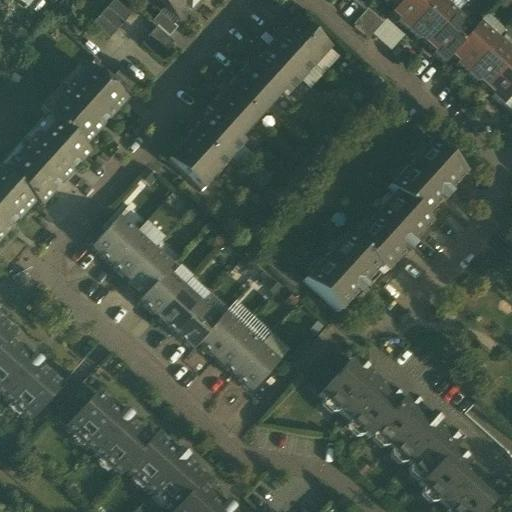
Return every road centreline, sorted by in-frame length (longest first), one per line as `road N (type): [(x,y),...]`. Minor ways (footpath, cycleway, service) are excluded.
road 1 (residential): [(369,511),(330,474),(244,459),(226,447),(34,270),(160,128),(166,84),(243,0)]
road 2 (residential): [(305,0),(499,172)]
road 3 (residential): [(499,172),(495,216),(396,333)]
